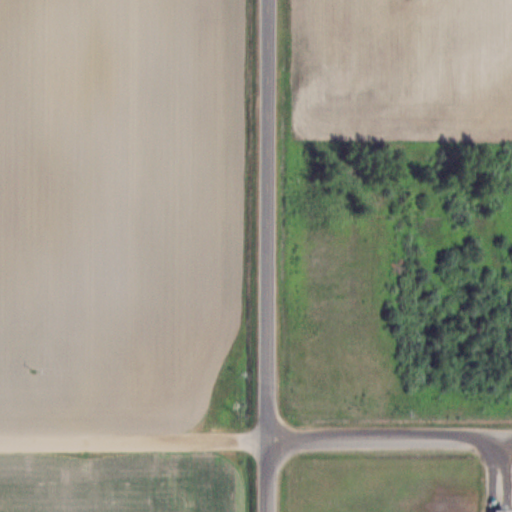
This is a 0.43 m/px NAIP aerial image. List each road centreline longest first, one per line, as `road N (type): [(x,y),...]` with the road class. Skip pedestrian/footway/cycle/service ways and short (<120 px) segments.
road 1 (residential): [(267,511),(269,0)]
road 2 (residential): [(0,440),(511,439)]
